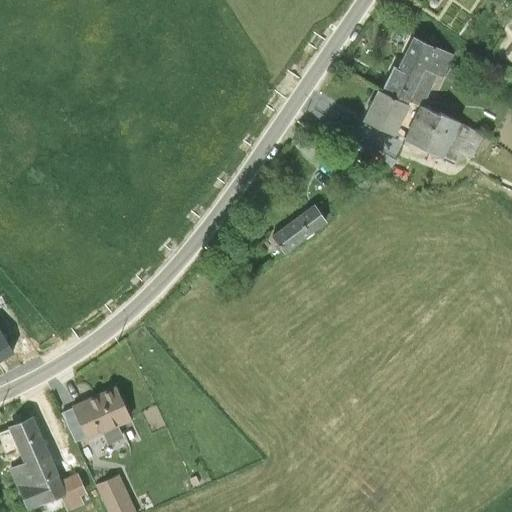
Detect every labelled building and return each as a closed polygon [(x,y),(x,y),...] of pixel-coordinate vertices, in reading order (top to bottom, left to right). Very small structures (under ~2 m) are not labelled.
[(380,90),(406,103),(408,99),(423,68),(435,73),(441,76),(442,75),(453,80),(457,71),(447,65),(452,54),(413,35),(397,68),(392,65),(380,90)] [(423,68),(408,99),(418,103),(435,73),(423,68)] [(406,103),(380,90),(377,88),(363,118),(386,130),(393,133),(408,103),(406,103)] [(437,112),(418,103),(402,138),(454,160),(458,150),(470,156),(482,132),(437,110),(437,112)] [(287,225),(271,236),(283,253),(326,220),(314,205),(287,225)] [(0,357),(12,350),(0,330),(0,357)] [(71,406),(85,436),(86,439),(102,431),(106,442),(121,435),(116,424),(130,418),(115,386),(71,406)] [(85,436),(71,406),(61,411),(74,441),(85,436)] [(25,460),(8,467),(7,467),(26,509),(59,494),(66,509),(83,502),(79,493),(85,491),(76,470),(57,477),(30,418),(10,427),(11,430),(25,460)] [(25,460),(11,430),(0,434),(0,448),(8,467),(25,460)] [(135,511),(117,472),(94,483),(107,511),(135,511)]
